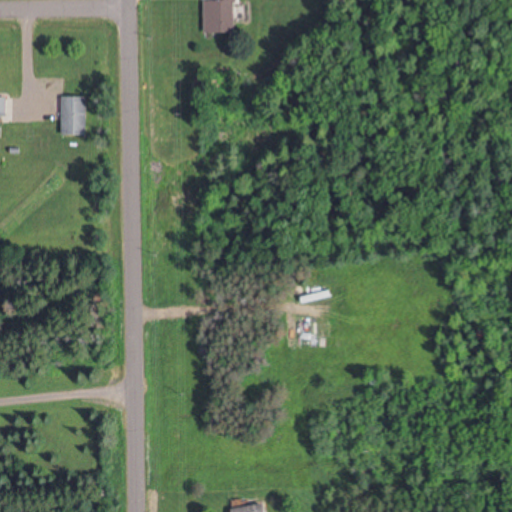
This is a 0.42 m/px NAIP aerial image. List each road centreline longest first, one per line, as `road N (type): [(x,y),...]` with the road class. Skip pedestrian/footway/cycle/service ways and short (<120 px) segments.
road 1 (residential): [(135,511),(126,0)]
road 2 (residential): [(127,7),(0,9)]
